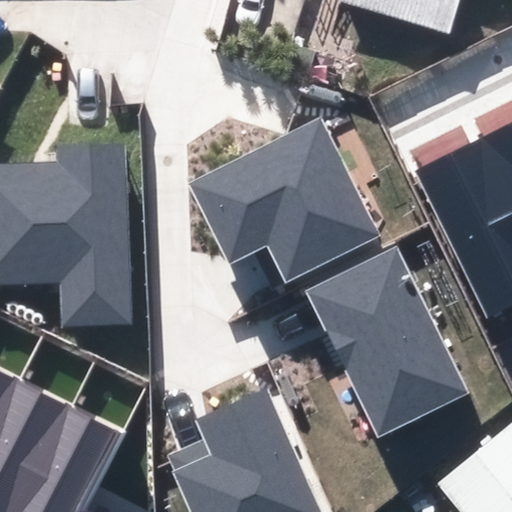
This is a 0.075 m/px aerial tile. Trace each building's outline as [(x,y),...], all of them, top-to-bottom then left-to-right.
[(267,243),(287,283),(379,237),(320,118),(190,182),(229,262),(267,243)] [(511,187),(511,122),(486,135),(511,187)] [(511,303),(511,187),(486,135),(415,170),(487,316),(511,303)] [(132,325),(125,144),(61,147),(61,165),(0,167),(0,283),(63,281),(65,327),(132,325)] [(395,246),(305,291),(378,438),(469,393),(395,246)] [(0,415),(19,378),(0,368),(0,415)] [(0,511),(15,511),(71,404),(19,378),(0,415),(0,511)] [(168,455),(192,511),(320,511),(268,389),(194,420),(203,441),(168,455)] [(81,511),(123,430),(71,404),(15,511),(81,511)] [(460,511),(511,511),(511,429),(440,487),(460,511)]
